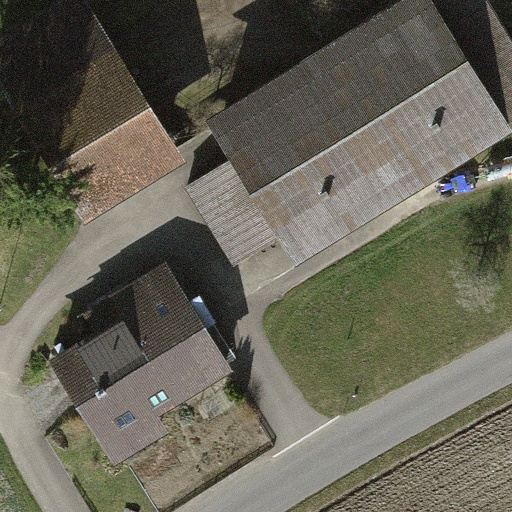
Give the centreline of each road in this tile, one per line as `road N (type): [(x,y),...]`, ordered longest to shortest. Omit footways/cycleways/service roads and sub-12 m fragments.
road 1 (track): [(234,328),(424,208),(511,178)]
road 2 (unclassified): [(511,364),(245,511)]
